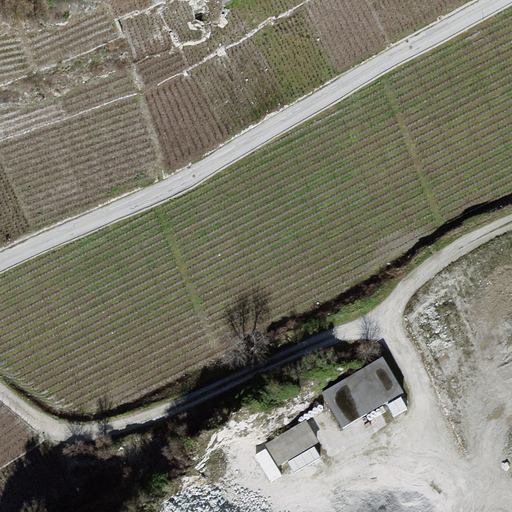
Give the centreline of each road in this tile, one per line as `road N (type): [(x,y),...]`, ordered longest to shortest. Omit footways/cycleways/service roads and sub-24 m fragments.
road 1 (track): [(0,401),(60,435),(109,434),(317,345),(373,334),(395,298),(442,259),(511,224)]
road 2 (unclassified): [(0,264),(214,166),(508,0)]
